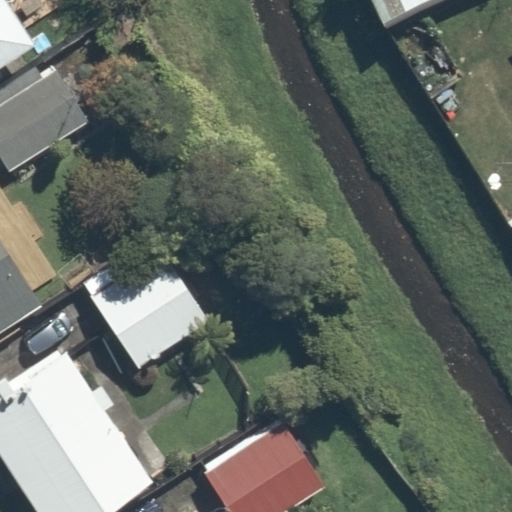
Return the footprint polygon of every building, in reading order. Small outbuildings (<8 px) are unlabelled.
[(0,0),(0,63),(35,41),(8,0),(0,0)] [(367,0),(372,10),(396,0),(367,0)] [(57,55),(0,92),(0,153),(7,163),(92,107),(57,55)] [(0,320),(48,287),(0,217),(0,320)] [(160,225),(81,273),(134,359),(213,311),(160,225)] [(58,333),(0,375),(0,441),(50,511),(89,511),(154,466),(58,333)] [(283,404),(200,461),(235,511),(271,511),(330,472),(283,404)] [(209,511),(197,491),(163,511),(209,511)]
